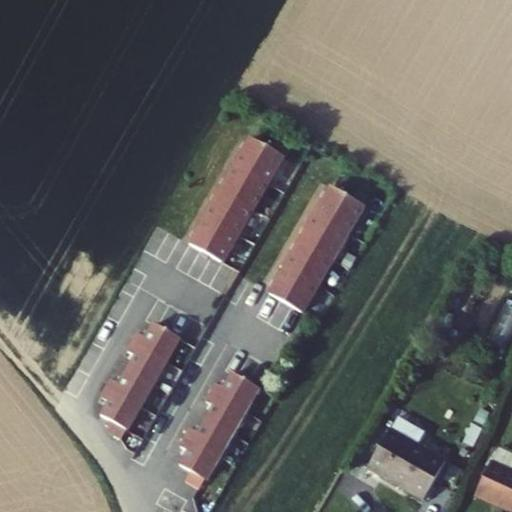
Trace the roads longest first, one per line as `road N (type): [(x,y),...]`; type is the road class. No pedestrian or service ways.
road 1 (residential): [(132,489),(70,407),(154,262)]
road 2 (residential): [(132,489),(243,302)]
